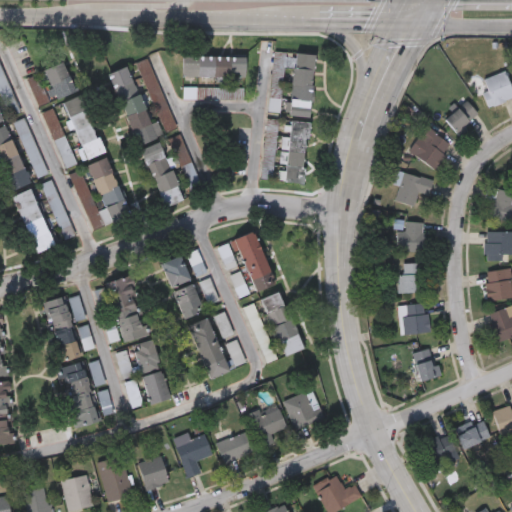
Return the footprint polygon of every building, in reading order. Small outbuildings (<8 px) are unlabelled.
[(322,56),(297,53),(291,116),(316,118),(322,56)] [(185,79),(248,79),(248,57),(185,57),(185,79)] [(78,93),(67,64),(29,78),(40,107),(78,93)] [(140,147),(159,139),(130,67),(110,75),(140,147)] [(482,92),(486,90),(481,79),(503,70),(511,90),(511,95),(488,106),(482,92)] [(105,155),(84,96),(65,103),(86,162),(105,155)] [(457,133),(442,118),(461,97),(477,112),(457,133)] [(76,166),(56,110),(45,113),(66,170),(76,166)] [(27,119),(16,123),(37,180),(48,176),(27,119)] [(312,123),(294,121),(286,182),(305,184),(312,123)] [(406,150),(425,125),(450,144),(432,169),(406,150)] [(9,126),(0,129),(0,167),(10,193),(31,184),(9,126)] [(143,151),(162,197),(180,189),(162,144),(143,151)] [(92,232),(132,216),(108,159),(85,168),(85,170),(69,176),(92,232)] [(412,206),(392,201),(401,171),(431,180),(427,194),(417,191),(412,206)] [(43,185),(64,240),(76,236),(54,180),(43,185)] [(489,197),(484,196),(485,187),(511,191),(511,221),(486,217),(489,197)] [(15,197),(39,255),(57,247),(33,189),(15,197)] [(171,198),(174,203),(184,199),(181,193),(171,198)] [(423,221),(422,250),(392,249),(394,220),(423,221)] [(511,257),(483,257),(483,230),(511,230),(511,257)] [(257,232),(237,239),(258,293),(277,286),(257,232)] [(193,280),(182,256),(163,264),(174,289),(193,280)] [(401,273),(401,261),(420,261),(420,291),(396,291),(396,273),(401,273)] [(484,269),(509,268),(510,297),(485,298),(484,269)] [(248,295),(243,273),(233,275),(238,297),(248,295)] [(123,343),(148,337),(134,276),(109,282),(123,343)] [(221,301),(211,279),(200,283),(210,306),(221,301)] [(175,293),(187,320),(206,311),(194,285),(175,293)] [(306,350),(282,292),(262,300),(286,358),(306,350)] [(44,303),(61,364),(83,358),(73,323),(86,319),(80,297),(69,300),(68,296),(44,303)] [(399,333),(396,304),(424,302),(427,331),(399,333)] [(245,309),(267,365),(278,360),(256,304),(245,309)] [(486,313),(511,304),(511,306),(511,336),(496,342),(486,313)] [(215,318),(226,341),(236,336),(225,313),(215,318)] [(0,314),(0,445),(15,444),(4,314),(0,314)] [(191,326),(212,379),(231,372),(210,318),(191,326)] [(233,368),(246,365),(241,340),(228,343),(233,368)] [(156,341),(136,345),(151,405),(170,400),(156,341)] [(438,375),(419,380),(411,352),(430,347),(438,375)] [(100,425),(86,362),(66,366),(80,429),(100,425)] [(316,391),(314,421),(285,420),(287,389),(316,391)] [(245,413),(275,401),(284,425),(268,432),(271,440),(258,446),(245,413)] [(463,449),(456,432),(481,421),(489,437),(463,449)] [(250,451),(221,460),(215,439),(244,430),(250,451)] [(210,454),(195,458),(199,471),(184,475),(172,435),(186,431),(188,437),(203,432),(210,454)] [(456,452),(429,465),(419,444),(446,431),(456,452)] [(128,495),(104,500),(95,460),(119,454),(128,495)] [(143,487),(136,460),(159,454),(167,481),(143,487)] [(58,478),(84,472),(91,504),(65,510),(58,478)] [(318,503),(318,478),(338,478),(338,483),(356,483),(356,503),(318,503)] [(23,511),(20,489),(44,486),(47,511),(23,511)] [(0,511),(0,499),(7,499),(8,508),(14,508),(14,511),(0,511)]
